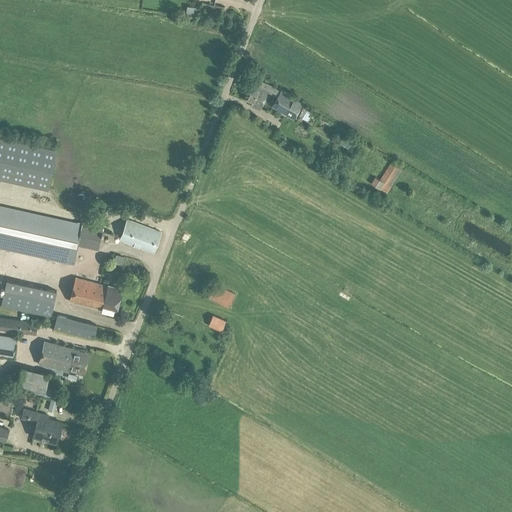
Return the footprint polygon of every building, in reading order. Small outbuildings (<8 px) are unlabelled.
[(301,103),(269,85),(261,82),(258,87),(250,84),(244,100),(260,108),(268,91),(277,97),(272,105),(294,117),(301,103)] [(305,119),(310,111),(304,108),(300,116),(305,119)] [(0,178),(49,190),(58,149),(0,136),(0,178)] [(375,176),(371,183),(387,193),(403,169),(391,162),(379,179),(375,176)] [(0,205),(0,248),(74,264),(78,245),(98,250),(103,227),(82,223),(76,222),(0,205)] [(153,253),(161,232),(127,220),(119,241),(153,253)] [(108,287),(75,278),(69,301),(102,310),(102,311),(115,315),(122,288),(108,285),(108,287)] [(50,316),(55,291),(6,280),(0,305),(50,316)] [(208,296),(229,306),(235,292),(215,282),(208,296)] [(213,314),(209,325),(221,330),(226,319),(213,314)] [(92,339),(96,325),(56,315),(53,329),(92,339)] [(0,330),(36,335),(37,322),(0,317),(0,330)] [(0,356),(13,358),(16,338),(0,335),(0,356)] [(85,375),(91,352),(74,347),(74,348),(44,340),(38,365),(69,372),(69,371),(85,375)] [(24,365),(19,384),(29,386),(32,371),(33,367),(24,365)] [(54,413),(56,401),(50,400),(47,411),(54,413)] [(49,417),(24,409),(21,419),(37,424),(33,439),(56,446),(62,424),(48,420),(49,417)] [(0,440),(5,442),(8,430),(0,427),(0,440)]
